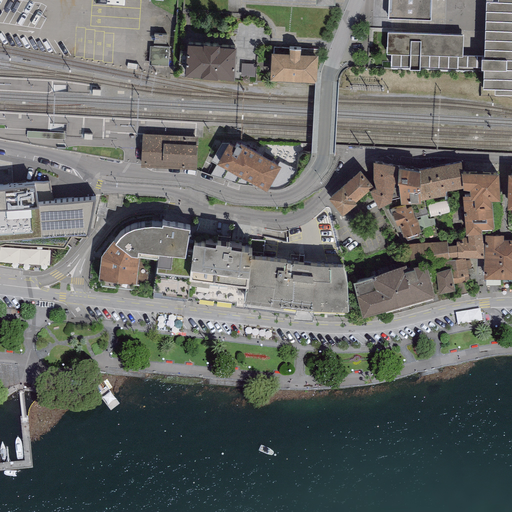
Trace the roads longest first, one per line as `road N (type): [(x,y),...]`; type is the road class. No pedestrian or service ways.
road 1 (residential): [(511,157),(357,154),(305,212),(270,219),(189,207),(176,191),(156,187),(97,186),(78,163)]
road 2 (residential): [(87,299),(337,329),(511,303)]
road 3 (residential): [(356,0),(326,80),(323,154),(294,191),(229,193),(195,178),(78,163)]
